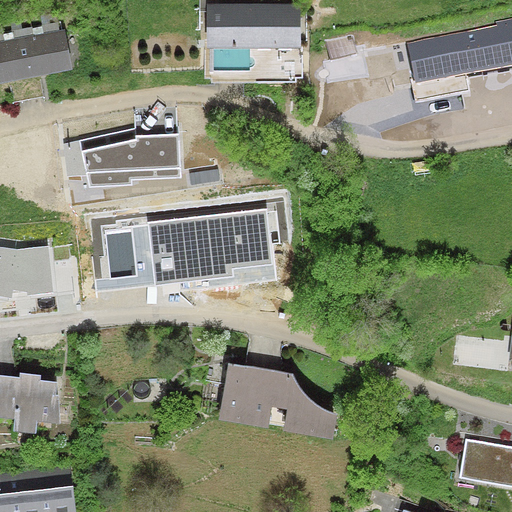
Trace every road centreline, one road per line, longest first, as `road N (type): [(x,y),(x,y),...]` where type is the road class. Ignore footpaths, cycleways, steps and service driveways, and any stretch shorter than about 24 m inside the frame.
road 1 (residential): [(511,416),(269,326),(172,315),(0,330)]
road 2 (residential): [(511,138),(369,150),(185,95),(0,128)]
